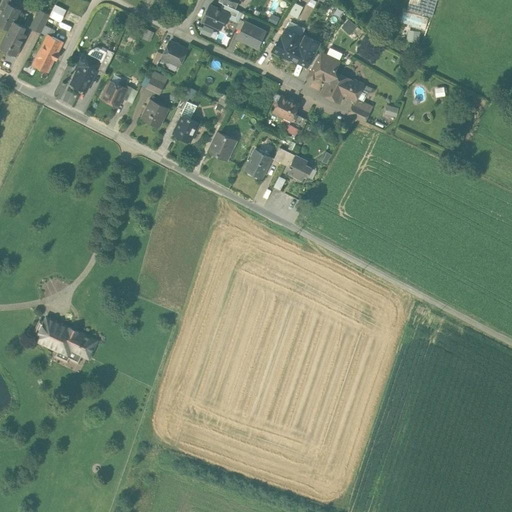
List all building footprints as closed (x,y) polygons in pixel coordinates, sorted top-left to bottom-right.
[(10,0),(2,0),(0,4),(0,9),(4,11),(8,3),(9,4),(10,0)] [(239,2),(236,0),(219,0),(218,1),(222,4),(235,9),(239,2)] [(407,0),(401,22),(427,29),(435,0),(407,0)] [(9,4),(8,3),(4,11),(0,19),(0,25),(8,29),(13,21),(14,21),(20,9),(9,4)] [(222,4),(220,10),(228,13),(236,17),(239,11),(235,9),(222,4)] [(65,10),(55,5),(50,14),(49,16),(60,21),(65,10)] [(220,10),(209,5),(202,20),(221,28),(228,13),(220,10)] [(297,5),(292,15),(297,17),(302,7),(297,5)] [(50,14),(39,9),(30,27),(41,33),(41,32),(42,32),(41,32),(42,32),(42,31),(41,31),(43,27),(44,28),(44,27),(44,25),(45,26),(45,25),(44,25),(45,24),(46,24),(45,23),(46,22),(49,16),(50,14)] [(277,23),(279,16),(270,13),(268,20),(277,23)] [(350,34),(357,26),(349,19),(342,27),(350,34)] [(14,21),(13,21),(8,29),(0,46),(0,47),(15,55),(26,35),(20,32),(23,26),(14,21)] [(265,32),(245,22),(238,37),(238,38),(246,42),(254,46),(256,41),(260,43),(265,32)] [(201,24),(199,32),(211,36),(213,27),(201,24)] [(149,40),(153,32),(147,29),(143,37),(149,40)] [(420,41),(421,30),(407,29),(407,40),(420,41)] [(62,42),(48,35),(33,64),(47,71),(62,42)] [(280,54),(291,59),(299,43),(288,37),(280,54)] [(179,65),(187,50),(170,41),(162,57),(179,65)] [(314,50),(299,43),(291,59),(306,66),(314,50)] [(113,54),(106,51),(103,58),(110,61),(113,54)] [(152,61),(157,64),(163,54),(157,51),(152,61)] [(321,52),(308,75),(314,78),(316,75),(327,55),(321,52)] [(85,54),(81,55),(78,61),(79,65),(71,83),(86,91),(95,73),(93,72),(96,65),(95,62),(89,60),(88,55),(85,54)] [(339,61),(327,55),(316,75),(323,78),(325,77),(328,79),(321,93),(332,98),(335,90),(334,90),(341,75),(334,72),(339,61)] [(110,61),(103,58),(98,69),(105,72),(110,61)] [(154,70),(147,86),(162,93),(169,77),(154,70)] [(350,79),(341,75),(334,90),(335,90),(332,98),(339,101),(343,93),(356,100),(362,87),(349,80),(350,79)] [(126,87),(111,80),(109,85),(107,86),(105,89),(106,92),(102,98),(117,106),(121,98),(126,88),(126,87)] [(133,88),(127,85),(126,87),(126,88),(121,98),(127,100),(133,88)] [(444,87),(435,87),(435,96),(444,95),(444,87)] [(183,94),(177,106),(183,109),(183,110),(188,101),(189,97),(183,94)] [(299,104),(281,95),(273,111),(290,120),(291,120),(295,113),(299,104)] [(168,108),(151,99),(142,119),(159,127),(168,108)] [(197,105),(188,101),(183,110),(183,109),(180,114),(182,115),(182,114),(190,118),(196,106),(197,106),(197,105)] [(386,103),(383,112),(396,116),(399,107),(386,103)] [(370,112),(353,104),(349,114),(365,122),(370,112)] [(230,111),(223,108),(216,121),(223,124),(230,111)] [(307,119),(295,113),(291,120),(290,120),(289,124),(302,130),(307,119)] [(190,118),(182,114),(182,115),(173,133),(190,141),(199,122),(190,118)] [(237,140),(219,131),(209,151),(225,159),(230,148),(233,149),(237,140)] [(291,141),(284,138),(282,143),(289,146),(288,148),(292,150),(295,143),(291,141)] [(290,152),(280,147),(274,159),(285,164),(290,152)] [(272,157),(255,149),(245,169),(261,177),(272,157)] [(297,155),(290,152),(285,164),(291,167),(297,155)] [(291,167),(288,172),(302,180),(305,175),(307,176),(311,167),(306,165),(308,161),(297,155),(291,167)] [(273,186),(279,189),(284,178),(278,175),(273,186)] [(88,366),(101,339),(46,312),(32,339),(88,366)]
